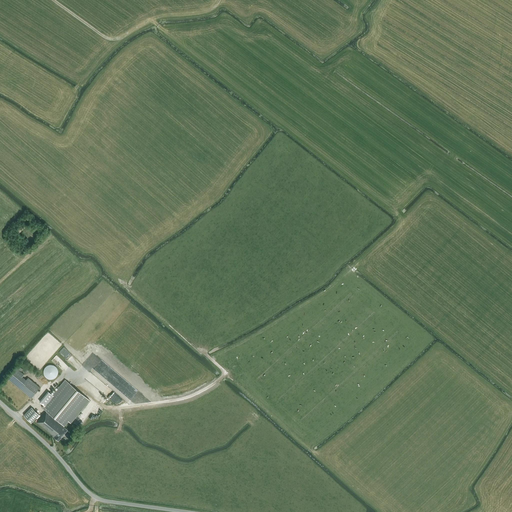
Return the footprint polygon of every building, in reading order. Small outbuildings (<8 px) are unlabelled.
[(22,224),(15,231),(18,234),(25,227),(22,224)] [(53,365),(52,365),(51,365),(50,365),(49,365),(48,365),(47,366),(46,366),(45,367),(45,368),(44,369),(44,370),(44,371),(44,372),(44,373),(44,374),(44,375),(45,376),(45,377),(46,377),(47,378),(48,378),(49,379),(50,379),(51,379),(52,379),(53,379),(54,378),(55,378),(56,377),(57,376),(57,375),(58,374),(58,373),(58,372),(58,371),(58,370),(57,369),(57,368),(56,367),(56,366),(55,366),(54,365),(53,365)] [(31,398),(40,388),(28,377),(26,380),(22,377),(24,375),(16,368),(8,379),(31,398)] [(90,400),(65,380),(52,395),(49,392),(40,403),(44,405),(42,408),(47,412),(44,415),(44,414),(37,422),(59,441),(68,430),(63,427),(64,426),(69,421),(71,423),(90,400)] [(31,423),(39,415),(32,408),(24,415),(31,423)] [(81,426),(88,417),(82,412),(75,422),(81,426)]
